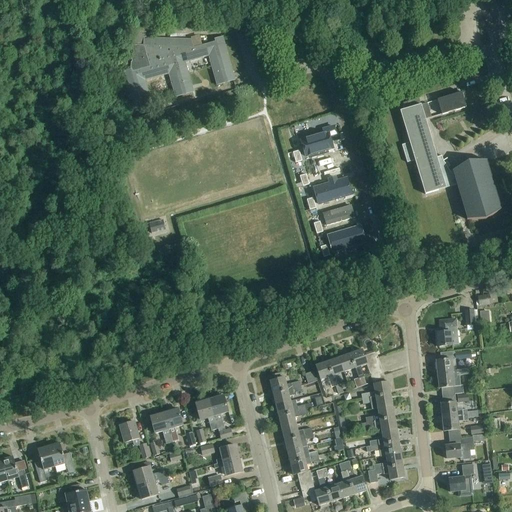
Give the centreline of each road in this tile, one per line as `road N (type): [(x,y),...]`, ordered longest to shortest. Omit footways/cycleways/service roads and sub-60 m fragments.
road 1 (unclassified): [(327,62),(379,248)]
road 2 (residential): [(427,494),(407,304)]
road 3 (residential): [(235,361),(407,304)]
road 4 (unclassified): [(489,4),(327,62)]
road 5 (residential): [(274,511),(235,361)]
road 6 (residential): [(88,406),(235,361)]
road 7 (unclassified): [(327,62),(256,83),(240,29)]
